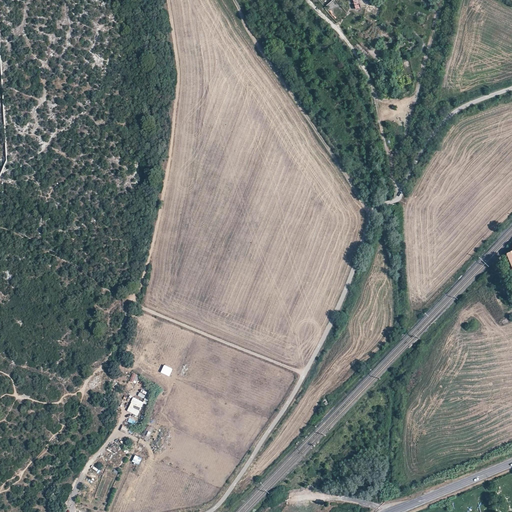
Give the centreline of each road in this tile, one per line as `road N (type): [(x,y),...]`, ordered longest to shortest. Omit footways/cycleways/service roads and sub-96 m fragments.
road 1 (unclassified): [(400,193),(367,210),(365,236),(329,327),(291,398),(208,511)]
road 2 (track): [(168,0),(178,69),(173,132),(133,305)]
road 3 (track): [(307,0),(368,75),(389,166),(417,89)]
road 4 (track): [(228,0),(367,210)]
road 5 (track): [(304,373),(133,305)]
road 6 (track): [(449,0),(412,167)]
road 7 (unclassified): [(511,88),(445,119),(400,193)]
road 8 (tertiary): [(394,511),(511,464)]
